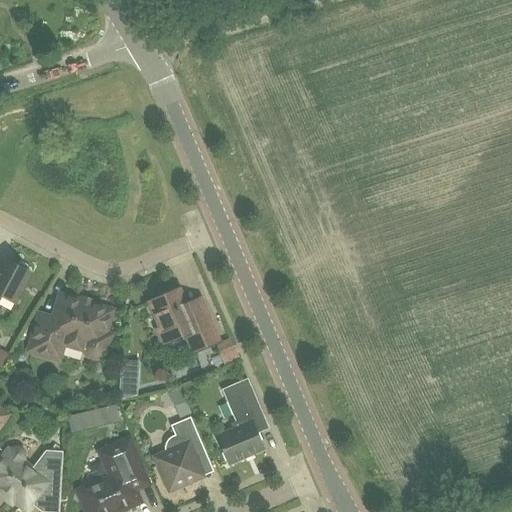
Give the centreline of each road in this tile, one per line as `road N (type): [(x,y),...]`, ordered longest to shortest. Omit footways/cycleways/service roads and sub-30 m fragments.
road 1 (tertiary): [(328,474),(220,228)]
road 2 (residential): [(220,228),(119,276),(0,219)]
road 3 (tertiary): [(220,228),(142,49)]
road 4 (unclassified): [(142,49),(293,0)]
road 5 (unclassified): [(0,93),(142,49)]
